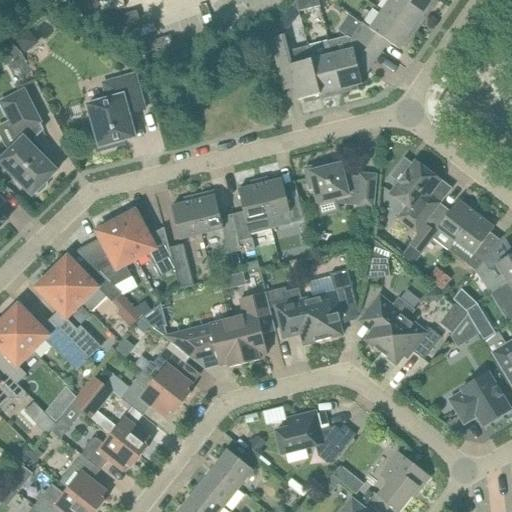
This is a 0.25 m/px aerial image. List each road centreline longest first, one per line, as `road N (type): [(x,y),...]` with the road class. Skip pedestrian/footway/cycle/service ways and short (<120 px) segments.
road 1 (residential): [(412,115),(87,196),(0,282)]
road 2 (residential): [(140,511),(223,410),(319,380),(354,381),(387,399),(469,476)]
road 3 (residential): [(487,0),(412,115)]
road 4 (residential): [(412,115),(511,197)]
